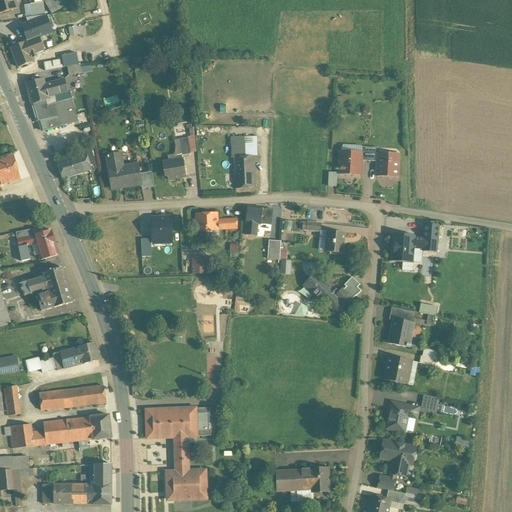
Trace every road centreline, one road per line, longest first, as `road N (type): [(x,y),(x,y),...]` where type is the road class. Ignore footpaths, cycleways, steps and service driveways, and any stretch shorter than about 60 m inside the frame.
road 1 (residential): [(64,214),(288,195),(374,208),(347,511)]
road 2 (secondary): [(128,511),(119,378),(64,214)]
road 3 (secondary): [(64,214),(0,71)]
road 4 (track): [(511,228),(374,208)]
road 5 (unknown): [(288,195),(272,64)]
